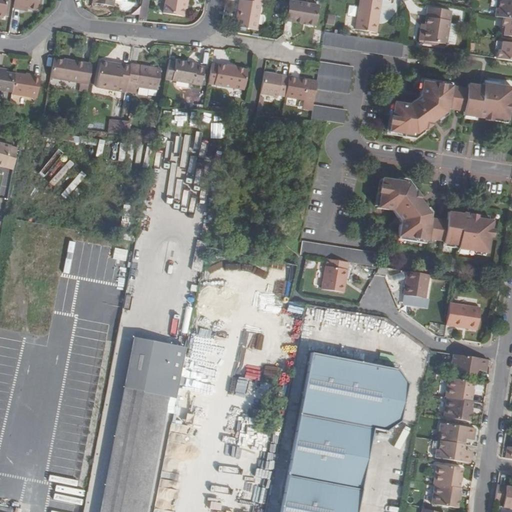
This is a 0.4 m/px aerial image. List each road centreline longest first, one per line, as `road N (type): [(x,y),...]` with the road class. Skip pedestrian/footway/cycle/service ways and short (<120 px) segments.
road 1 (residential): [(65,14),(89,26),(195,34),(210,23),(215,0)]
road 2 (residential): [(344,145),(511,171)]
road 3 (residential): [(504,355),(438,344),(375,302)]
